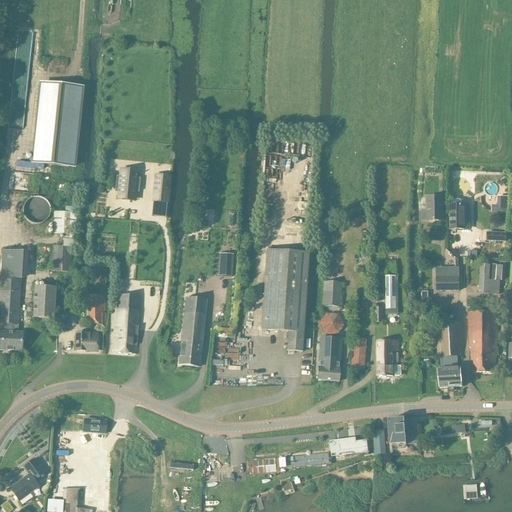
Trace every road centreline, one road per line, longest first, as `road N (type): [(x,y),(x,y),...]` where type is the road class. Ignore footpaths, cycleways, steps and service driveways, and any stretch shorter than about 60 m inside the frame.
road 1 (tertiary): [(0,427),(34,397),(93,386),(231,430),(406,409),(511,407)]
road 2 (track): [(80,0),(77,66),(69,78),(25,75)]
